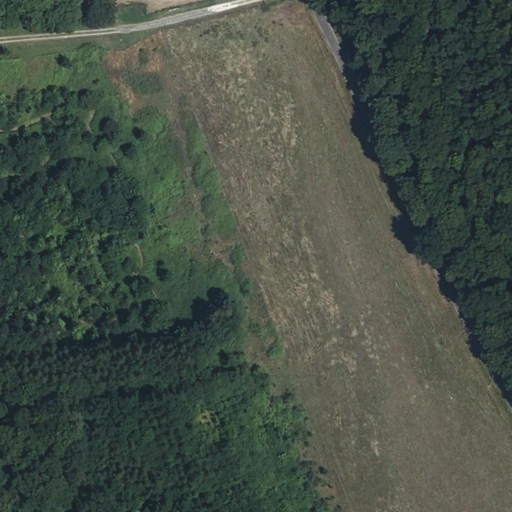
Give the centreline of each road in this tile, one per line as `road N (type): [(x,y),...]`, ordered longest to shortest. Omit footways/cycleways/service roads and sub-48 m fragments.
road 1 (tertiary): [(511,413),(312,0)]
road 2 (track): [(247,0),(114,30),(0,41)]
